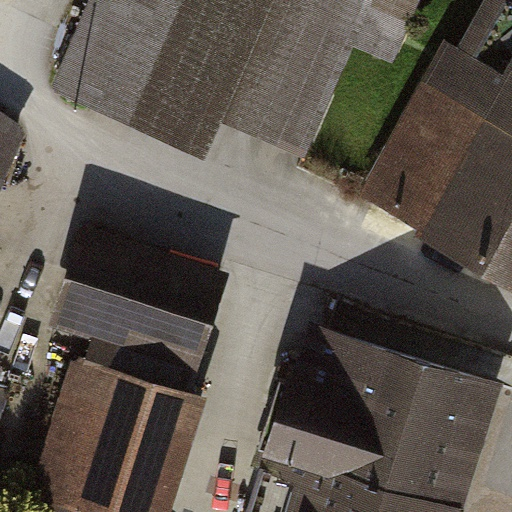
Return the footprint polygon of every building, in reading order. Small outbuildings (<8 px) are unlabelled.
[(96,0),(57,87),(214,159),(231,121),(302,153),(348,52),(381,67),(411,0),(96,0)] [(449,41),(360,197),(511,283),(511,0),(487,0),(460,48),(449,41)] [(0,185),(28,118),(0,106),(0,185)] [(218,278),(86,236),(62,313),(193,355),(218,278)] [(479,375),(318,327),(282,448),(269,444),(264,461),(248,511),(438,511),(447,486),(479,375)] [(64,501),(60,511),(146,511),(171,429),(183,433),(195,400),(125,379),(117,410),(74,398),(44,494),(64,501)]
